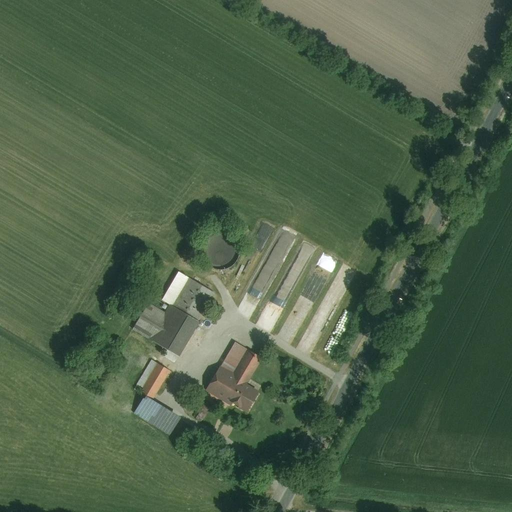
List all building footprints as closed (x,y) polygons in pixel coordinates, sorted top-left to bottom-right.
[(201,249),(201,255),(203,261),(207,265),(212,269),(218,270),(224,270),(230,267),(235,263),(238,257),(239,251),(238,244),(234,239),(229,235),(223,233),(217,232),(211,234),(206,238),(203,243),(201,249)] [(215,292),(178,270),(161,298),(172,304),(166,314),(147,302),(131,331),(176,358),(215,292)] [(259,356),(236,343),(208,392),(248,414),(262,390),(246,381),(259,356)] [(169,371),(157,364),(142,390),(154,396),(169,371)] [(177,417),(144,397),(136,410),(169,430),(177,417)]
